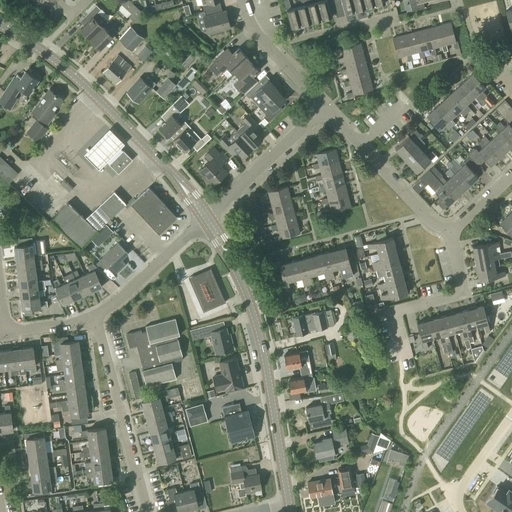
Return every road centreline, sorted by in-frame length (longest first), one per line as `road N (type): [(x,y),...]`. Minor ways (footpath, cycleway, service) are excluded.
road 1 (secondary): [(290,507),(251,309),(204,218)]
road 2 (secondary): [(204,218),(97,100),(0,25)]
road 3 (residential): [(149,511),(95,318)]
road 4 (residential): [(403,356),(392,312),(462,295),(449,231)]
road 5 (residential): [(204,218),(325,108)]
road 6 (residential): [(95,318),(204,218)]
road 7 (residential): [(240,0),(266,47),(325,108)]
road 8 (residential): [(360,147),(422,214),(449,231)]
